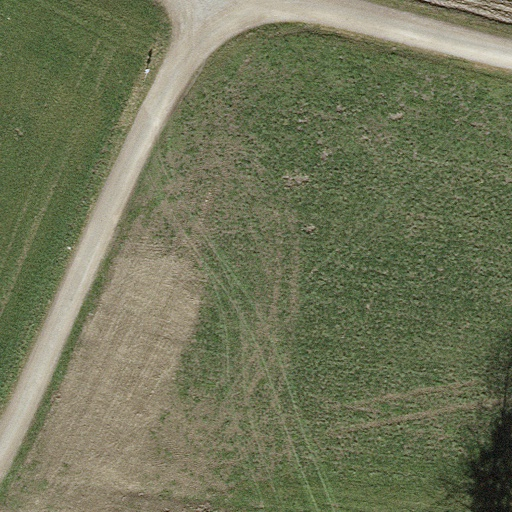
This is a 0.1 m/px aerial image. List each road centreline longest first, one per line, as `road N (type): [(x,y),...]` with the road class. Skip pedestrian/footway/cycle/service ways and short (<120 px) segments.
road 1 (track): [(0,457),(215,0)]
road 2 (track): [(280,0),(511,53)]
